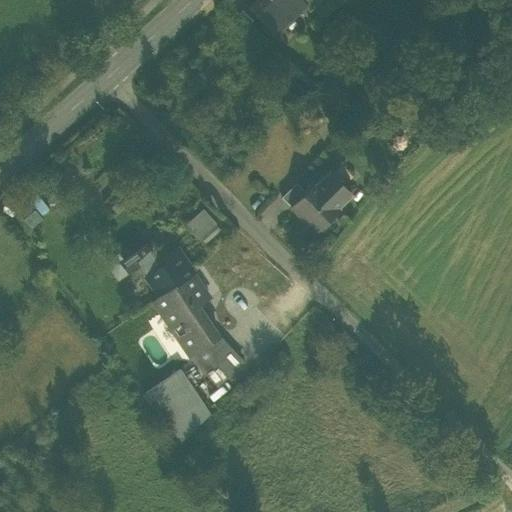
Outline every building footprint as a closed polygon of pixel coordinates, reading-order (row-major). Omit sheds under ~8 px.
[(241,0),(274,32),(303,3),(310,10),(320,1),(320,0),(319,0),(241,0)] [(384,37),(370,50),(385,66),(399,52),(384,37)] [(254,52),(261,58),(266,53),(259,47),(254,52)] [(148,179),(153,190),(172,180),(167,169),(164,171),(159,160),(146,166),(151,177),(148,179)] [(330,175),(316,189),(314,187),(307,194),(292,209),(300,218),(302,216),(317,231),(338,211),(336,209),(351,195),(330,175)] [(128,180),(106,203),(118,214),(129,203),(128,203),(139,191),(128,180)] [(291,208),(292,209),(307,194),(297,183),(282,198),(291,208)] [(189,230),(198,239),(213,223),(211,222),(200,211),(185,226),(189,230)] [(115,253),(116,253),(125,267),(130,263),(134,261),(137,264),(142,265),(148,274),(145,277),(158,296),(192,273),(175,249),(166,255),(156,240),(147,246),(140,235),(115,253)] [(133,267),(130,263),(125,267),(116,253),(106,260),(118,278),(133,267)] [(156,298),(163,310),(182,298),(190,309),(198,305),(209,297),(192,273),(158,296),(156,298)] [(160,312),(189,355),(218,336),(198,305),(190,309),(182,298),(163,310),(160,312)] [(242,361),(218,336),(189,355),(217,385),(242,361)] [(180,369),(144,394),(182,441),(210,413),(180,369)]
